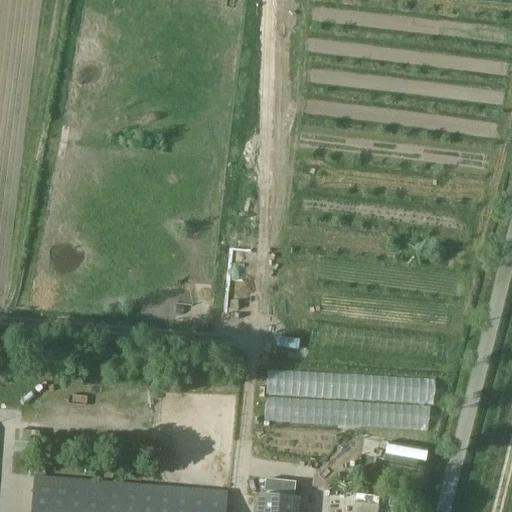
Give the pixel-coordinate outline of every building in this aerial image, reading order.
[(444,336),(310,325),(308,349),(442,360),(444,336)] [(434,381),(267,372),(266,396),(433,405),(434,381)] [(266,398),(264,424),(428,433),(429,407),(266,398)] [(14,444),(38,446),(39,434),(15,432),(14,444)] [(31,511),(225,511),(227,494),(34,478),(31,511)] [(292,488),(263,484),(261,495),(290,500),(292,488)] [(299,511),(300,504),(258,501),(256,511),(299,511)]
